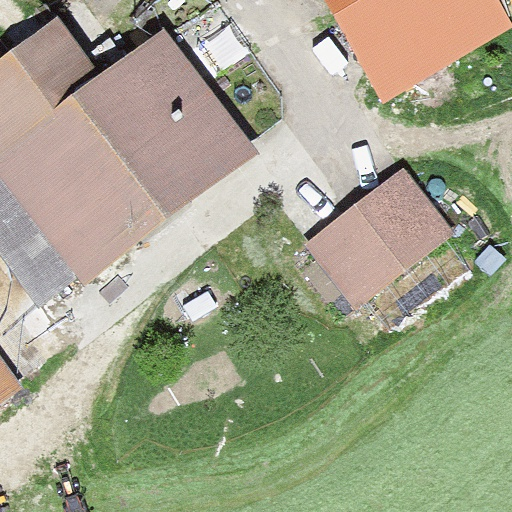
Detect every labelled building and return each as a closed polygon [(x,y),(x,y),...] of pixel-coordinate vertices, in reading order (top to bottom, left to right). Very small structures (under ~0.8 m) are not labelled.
[(500,18),(489,0),(326,0),(378,89),(500,18)] [(0,77),(0,124),(75,69),(54,41),(63,33),(44,7),(0,37),(0,41),(17,66),(0,77)] [(109,44),(75,69),(0,124),(0,241),(44,303),(242,151),(158,41),(125,66),(109,44)] [(312,248),(357,306),(446,237),(401,179),(312,248)] [(0,397),(15,386),(0,365),(0,397)]
